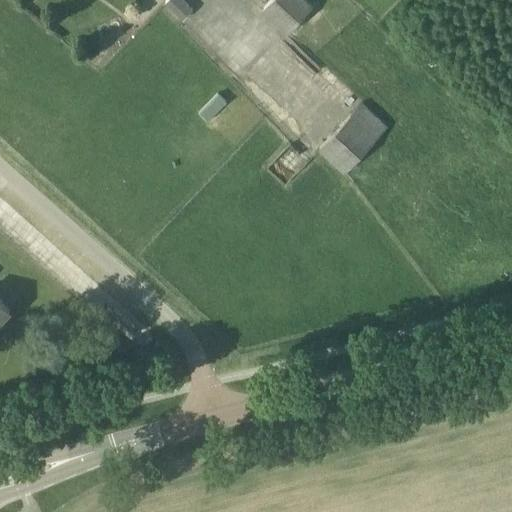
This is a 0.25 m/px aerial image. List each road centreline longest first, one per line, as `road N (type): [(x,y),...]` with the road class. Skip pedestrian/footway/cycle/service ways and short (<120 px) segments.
road 1 (unclassified): [(219,418),(191,337),(0,174)]
road 2 (tertiary): [(219,418),(511,341)]
road 3 (tertiary): [(91,453),(219,418)]
